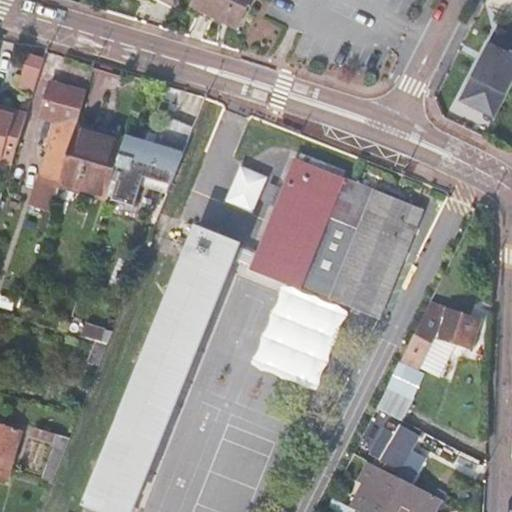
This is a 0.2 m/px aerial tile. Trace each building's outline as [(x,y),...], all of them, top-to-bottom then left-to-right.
[(175,1),(173,0),(155,0),(171,8),(175,1)] [(194,0),(192,5),(235,27),(249,0),(194,0)] [(511,93),(511,36),(500,30),(465,101),(499,118),(511,93)] [(36,84),(44,60),(29,55),(21,79),(36,84)] [(59,185),(76,127),(86,94),(54,85),(44,119),(56,123),(68,126),(63,144),(50,142),(38,183),(58,189),(59,185)] [(499,118),(465,101),(462,106),(497,124),(499,118)] [(0,164),(11,168),(26,117),(2,109),(0,115),(0,164)] [(168,195),(194,128),(162,117),(153,147),(126,139),(125,142),(108,198),(112,200),(112,202),(135,209),(141,187),(168,195)] [(68,126),(56,123),(50,142),(63,144),(68,126)] [(108,198),(125,142),(76,127),(59,185),(108,200),(108,198)] [(302,153),(299,160),(345,178),(347,171),(302,153)] [(345,178),(299,160),(255,268),(380,318),(425,210),(345,178)] [(228,203),(256,212),(269,174),(240,164),(228,203)] [(56,196),(37,190),(29,214),(49,220),(56,196)] [(131,511),(240,243),(197,226),(84,506),(87,507),(85,511),(131,511)] [(344,308),(285,284),(253,362),(313,386),(344,308)] [(480,317),(433,301),(403,360),(421,369),(438,334),(458,341),(471,345),(480,317)] [(440,378),(458,341),(438,334),(421,369),(440,378)] [(379,409),(402,420),(414,396),(402,389),(411,371),(400,366),(379,409)] [(414,459),(418,451),(413,448),(421,434),(402,423),(397,431),(388,426),(373,453),(400,467),(401,468),(409,456),(414,459)] [(0,426),(0,479),(8,482),(21,433),(0,426)] [(59,435),(38,429),(36,438),(55,445),(59,435)] [(397,473),(414,481),(428,456),(418,451),(414,459),(409,456),(401,468),(400,467),(397,473)] [(433,511),(442,495),(414,481),(397,473),(372,460),(362,481),(367,484),(355,509),(361,511),(398,511),(403,504),(412,508),(410,511),(433,511)]
